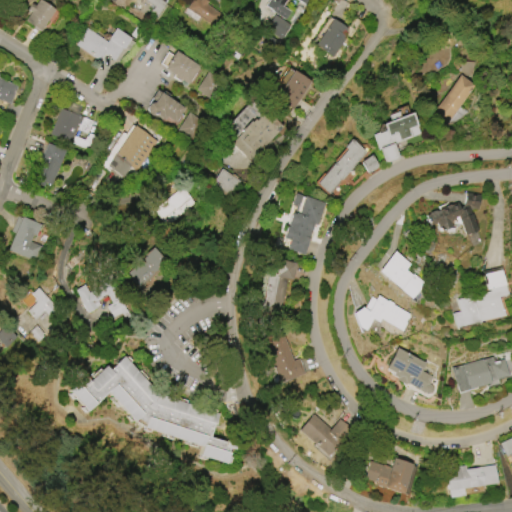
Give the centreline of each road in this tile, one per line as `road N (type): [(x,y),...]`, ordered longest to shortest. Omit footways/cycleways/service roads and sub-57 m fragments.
road 1 (residential): [(476,511),(400,511),(332,483),(266,407),(238,321),(237,267),(252,223),(384,37),(382,0)]
road 2 (residential): [(511,152),(445,156),(397,174),(315,285),(318,333),(336,387),(376,425),(433,444),(485,437),(511,423)]
road 3 (residential): [(511,396),(457,419),(389,404),(356,373),(340,292),(411,194),(450,180),(511,176)]
road 4 (residential): [(0,36),(107,107),(156,48)]
road 5 (residential): [(48,68),(0,190)]
